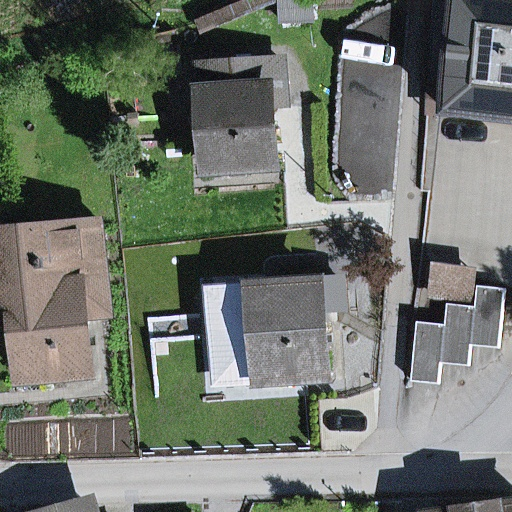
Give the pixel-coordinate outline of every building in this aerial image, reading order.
[(255,0),(200,22),(204,33),(282,2),(283,23),(314,22),(312,0),(255,0)] [(511,0),(460,0),(451,87),(448,112),(511,119),(511,0)] [(243,158),(244,169),(277,167),(273,108),(271,85),(283,84),(281,61),(203,67),(209,160),(243,158)] [(273,108),(284,107),(283,84),(271,85),(273,108)] [(427,110),(448,112),(451,87),(428,85),(427,110)] [(210,171),(244,169),(243,158),(209,160),(210,171)] [(92,375),(86,315),(109,313),(103,223),(0,232),(0,288),(0,292),(2,292),(18,290),(20,322),(23,368),(57,366),(59,378),(92,375)] [(282,286),(334,284),(333,263),(281,267),(282,286)] [(295,367),(295,379),(329,377),(324,304),(336,304),(334,284),(282,286),(255,287),(255,288),(258,320),(261,369),(295,367)] [(470,367),(472,346),(500,349),(506,289),(478,287),(476,307),(448,304),(446,325),(418,322),(412,382),(440,385),(442,364),(470,367)] [(220,323),(258,320),(255,288),(217,291),(220,323)] [(5,323),(20,322),(18,290),(2,292),(5,323)] [(24,380),(59,378),(57,366),(23,368),(24,380)] [(262,381),(295,379),(295,367),(261,369),(262,381)]
